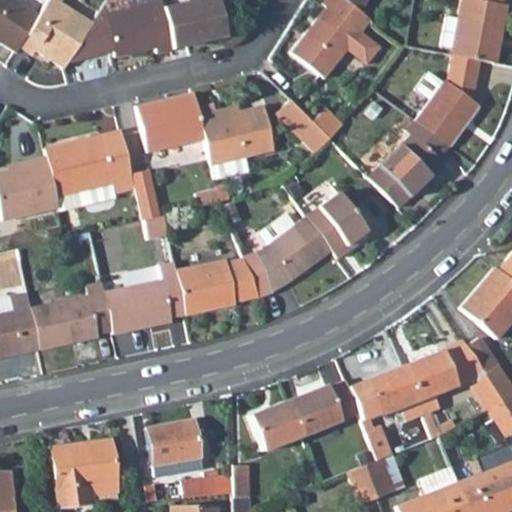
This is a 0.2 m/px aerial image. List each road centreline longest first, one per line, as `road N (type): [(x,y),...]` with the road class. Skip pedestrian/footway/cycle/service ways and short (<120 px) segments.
road 1 (residential): [(0,411),(265,356),(325,330),(427,261),(511,165)]
road 2 (residential): [(0,84),(38,104),(250,55),(284,0)]
